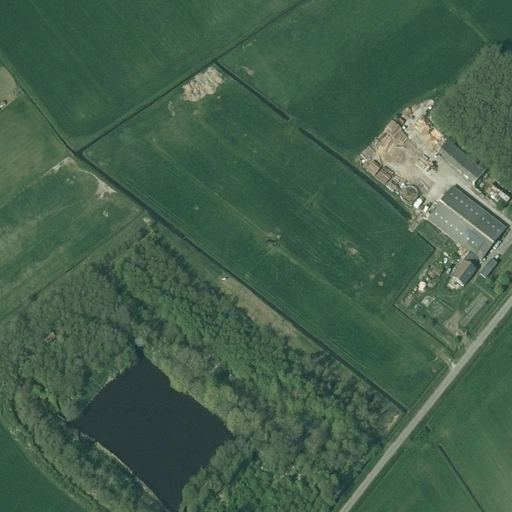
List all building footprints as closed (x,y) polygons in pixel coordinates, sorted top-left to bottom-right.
[(447,143),(437,155),(474,185),(484,173),(447,143)] [(511,200),(494,186),(485,197),(503,211),(511,200)] [(505,229),(452,188),(427,221),(470,253),(455,272),(457,273),(452,279),(463,288),(475,272),(472,269),(478,261),(480,262),(505,229)] [(480,275),(486,279),(497,264),(491,260),(480,275)] [(44,341),(48,346),(55,339),(51,335),(44,341)]
